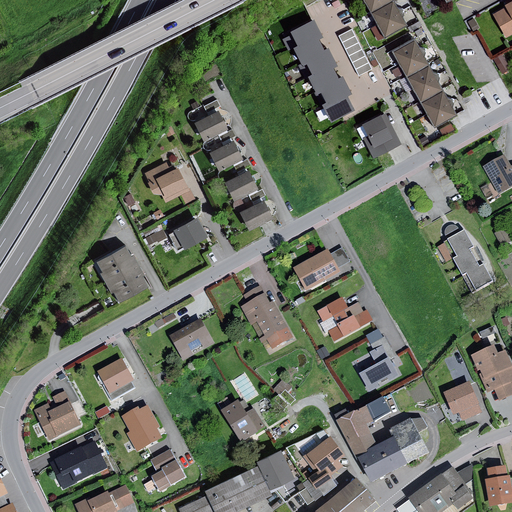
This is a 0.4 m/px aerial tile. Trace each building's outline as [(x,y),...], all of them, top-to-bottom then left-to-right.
[(391,1),(390,0),(361,0),(369,13),(391,1)] [(405,27),(391,1),(369,13),(382,39),(405,27)] [(504,9),(492,15),(505,39),(511,35),(511,1),(503,6),(504,9)] [(314,19),(291,31),(298,45),(293,47),(302,65),(307,63),(312,74),(308,76),(317,94),(321,92),(326,101),(322,104),(331,122),(355,110),(348,96),(352,94),(343,75),(338,78),(334,68),(338,66),(328,47),(324,49),(319,39),(323,37),(314,19)] [(427,65),(414,39),(391,51),(405,77),(427,65)] [(511,74),(502,55),(493,60),(503,78),(511,74)] [(441,90),(427,65),(405,77),(418,102),(441,90)] [(454,116),(441,90),(418,102),(432,127),(454,116)] [(205,141),(227,128),(217,110),(194,123),(205,141)] [(401,146),(385,114),(380,116),(379,115),(361,124),(367,137),(363,139),(373,160),(401,146)] [(218,170),(241,158),(230,139),(208,152),(218,170)] [(505,157),(483,168),(497,196),(511,187),(511,168),(511,169),(505,157)] [(166,203),(189,190),(178,168),(171,171),(166,162),(145,174),(155,193),(161,194),(166,203)] [(234,201),(257,188),(246,170),(224,183),(234,201)] [(248,231),(271,219),(260,200),(238,213),(248,231)] [(207,237),(195,217),(165,234),(176,254),(207,237)] [(493,283),(464,232),(460,234),(458,230),(454,227),(449,227),(446,230),(445,234),(448,242),(447,242),(456,259),(452,261),(462,278),(466,276),(476,293),(493,283)] [(452,259),(444,246),(437,249),(445,263),(452,259)] [(147,287),(125,247),(93,264),(115,305),(147,287)] [(327,251),(293,270),(306,294),(340,275),(338,271),(350,264),(342,250),(330,256),(327,251)] [(269,305),(259,288),(245,296),(249,303),(242,307),(266,349),(272,345),(273,347),(282,342),(292,337),(273,303),(269,305)] [(343,300),(317,314),(334,345),(374,325),(367,312),(363,314),(358,305),(348,310),(343,300)] [(201,322),(170,338),(182,361),(213,345),(201,322)] [(492,329),(480,334),(483,341),(495,336),(492,329)] [(385,339),(370,347),(373,352),(369,354),(376,368),(359,377),(369,396),(381,390),(378,385),(387,381),(389,384),(399,379),(390,362),(396,359),(385,339)] [(494,348),(471,358),(487,396),(494,393),(498,403),(511,397),(511,386),(511,385),(511,384),(511,368),(506,353),(497,357),(494,348)] [(120,362),(96,375),(111,403),(135,391),(120,362)] [(482,415),(469,384),(443,394),(453,418),(459,415),(462,423),(482,415)] [(49,406),(34,413),(49,444),(81,428),(70,405),(72,404),(67,393),(52,400),(58,410),(52,413),(49,406)] [(383,398),(339,420),(357,454),(377,444),(367,424),(390,413),(383,398)] [(238,402),(221,413),(241,447),(267,431),(255,411),(246,416),(238,402)] [(160,430),(148,409),(140,414),(138,410),(121,419),(130,434),(126,436),(136,454),(162,440),(158,432),(160,430)] [(410,419),(391,429),(397,440),(361,459),(372,480),(408,461),(419,456),(427,451),(410,419)] [(344,457),(329,437),(303,457),(315,472),(306,479),(314,491),(343,469),(337,462),(344,457)] [(96,444),(51,465),(63,492),(108,471),(96,444)] [(293,478),(281,450),(257,461),(270,489),(293,478)] [(186,479),(170,452),(150,463),(157,475),(151,479),(153,482),(145,487),(149,495),(157,490),(158,492),(168,486),(170,489),(186,479)] [(236,511),(270,496),(257,466),(204,491),(206,495),(178,509),(179,511),(236,511)] [(453,470),(410,503),(416,511),(465,511),(478,503),(473,466),(458,475),(453,470)] [(506,468),(487,471),(489,481),(485,482),(489,509),(500,507),(502,511),(506,511),(507,506),(511,505),(511,486),(511,477),(508,478),(506,468)] [(360,511),(374,500),(357,479),(345,489),(317,511),(360,511)] [(87,501),(74,507),(76,511),(118,511),(134,504),(125,487),(108,496),(107,494),(88,503),(87,501)] [(416,511),(410,503),(398,511),(416,511)]
